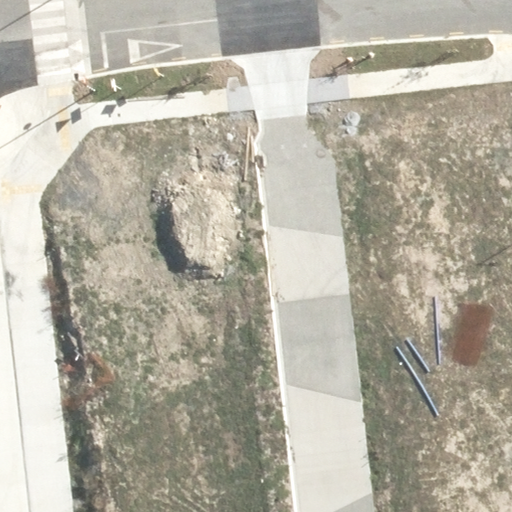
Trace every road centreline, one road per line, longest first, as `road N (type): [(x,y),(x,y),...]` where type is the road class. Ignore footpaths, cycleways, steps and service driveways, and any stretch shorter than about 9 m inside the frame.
road 1 (residential): [(271,10),(327,511)]
road 2 (residential): [(0,45),(271,10)]
road 3 (residential): [(271,10),(394,0)]
